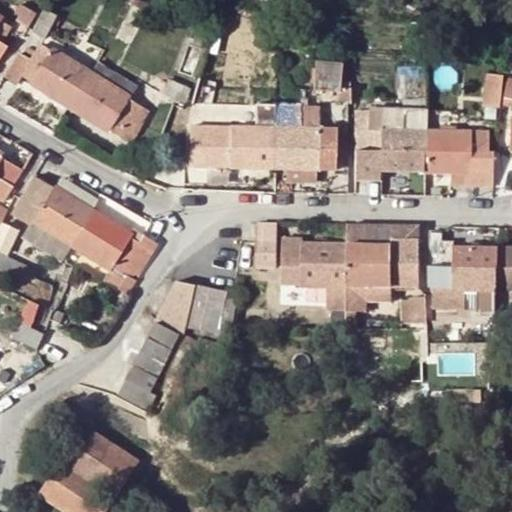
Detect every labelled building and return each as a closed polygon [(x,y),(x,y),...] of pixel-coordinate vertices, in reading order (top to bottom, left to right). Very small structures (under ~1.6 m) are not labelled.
[(53,15),(42,10),(32,29),(43,35),(53,15)] [(30,19),(19,13),(15,21),(27,27),(30,19)] [(0,15),(0,39),(2,41),(10,26),(0,20),(2,17),(0,15)] [(18,52),(4,73),(17,81),(22,74),(31,79),(30,82),(68,105),(90,71),(51,47),(49,50),(40,44),(30,59),(18,52)] [(317,52),(316,60),(338,61),(339,52),(317,52)] [(97,60),(90,71),(127,94),(134,84),(97,60)] [(316,60),(315,88),(334,89),(337,89),(337,86),(338,61),(316,60)] [(147,110),(127,97),(127,94),(90,71),(68,105),(108,131),(110,128),(130,141),(140,126),(137,124),(147,110)] [(497,107),(501,75),(483,73),(479,105),(497,107)] [(409,76),(409,97),(426,97),(427,76),(409,76)] [(196,102),(210,105),(215,81),(200,79),(196,102)] [(187,98),(186,98),(189,91),(166,80),(159,96),(183,107),(187,98)] [(511,111),(511,82),(506,81),(502,110),(511,111)] [(347,97),(346,86),(337,86),(337,89),(334,89),(334,99),(345,100),(347,97)] [(334,169),(336,127),(317,127),(298,126),(299,103),(299,101),(275,101),(275,125),(275,167),(284,168),(315,169),(334,169)] [(317,127),(319,104),(299,103),(298,126),(317,127)] [(368,107),(368,108),(367,135),(354,135),(354,148),(425,150),(425,131),(426,109),(368,107)] [(367,135),(368,108),(355,108),(354,125),(354,135),(367,135)] [(228,164),(228,166),(275,167),(275,125),(228,124),(228,128),(203,128),(202,169),(218,170),(222,163),(228,164)] [(425,131),(425,150),(480,151),(480,135),(469,135),(469,132),(425,131)] [(354,148),(355,177),(367,178),(367,170),(425,171),(425,150),(354,148)] [(490,183),(491,152),(485,151),(480,151),(425,150),(425,171),(447,172),(447,182),(490,184),(490,183)] [(0,152),(0,175),(11,183),(20,169),(3,158),(5,155),(0,152)] [(315,182),(315,169),(284,168),(284,182),(315,182)] [(0,195),(3,197),(11,183),(0,175),(0,195)] [(31,176),(23,190),(81,226),(91,210),(53,186),(51,189),(31,176)] [(26,216),(32,219),(71,243),(81,226),(23,190),(10,210),(24,219),(26,216)] [(143,265),(156,243),(142,234),(133,229),(130,234),(91,210),(81,226),(71,243),(109,267),(111,264),(130,276),(139,262),(143,265)] [(71,243),(32,219),(22,235),(62,258),(64,254),(71,243)] [(276,222),(254,222),(254,267),(275,267),(276,222)] [(346,223),(346,228),(374,229),(373,244),(391,245),(391,238),(419,239),(421,224),(346,223)] [(373,244),(374,229),(346,228),(345,244),(343,282),(391,284),(391,280),(418,281),(419,239),(391,238),(391,245),(373,244)] [(453,239),(441,239),(442,233),(430,232),(429,264),(498,266),(498,246),(453,245),(453,239)] [(302,240),(281,239),(279,282),(325,282),(325,306),(342,306),(343,282),(345,244),(302,244),(302,240)] [(496,307),(496,310),(511,309),(511,246),(498,246),(498,266),(496,307)] [(31,285),(35,274),(14,264),(9,277),(31,285)] [(463,287),(475,287),(476,307),(476,310),(496,310),(496,307),(498,266),(429,264),(429,281),(430,281),(447,282),(452,282),(453,287),(463,287)] [(179,332),(184,324),(217,331),(223,291),(177,281),(157,319),(179,332)] [(431,308),(465,307),(464,296),(463,287),(453,287),(452,282),(447,282),(446,289),(431,288),(431,308)] [(465,307),(476,307),(475,287),(463,287),(464,296),(465,307)] [(403,297),(404,322),(428,320),(426,295),(403,297)] [(511,317),(511,309),(496,310),(497,318),(511,317)] [(352,310),(345,310),(344,321),(352,321),(352,310)] [(62,314),(56,311),(53,319),(59,321),(62,314)] [(28,327),(32,319),(23,314),(13,335),(36,345),(42,333),(28,327)] [(156,322),(150,333),(172,344),(178,334),(156,322)] [(150,333),(142,347),(165,359),(172,344),(150,333)] [(157,374),(165,359),(142,347),(134,362),(157,374)] [(134,362),(127,375),(150,387),(157,374),(134,362)] [(118,391),(141,403),(150,387),(127,375),(118,391)] [(71,466),(60,459),(38,493),(68,511),(100,511),(135,459),(93,432),(71,466)]
